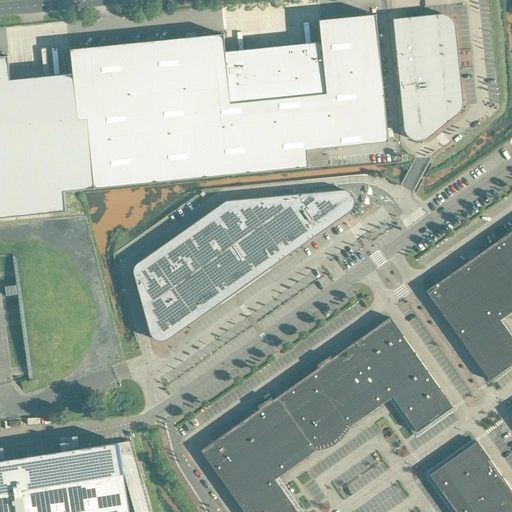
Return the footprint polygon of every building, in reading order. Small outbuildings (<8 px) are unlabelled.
[(436,15),(393,19),(404,126),(404,129),(405,131),(406,133),(408,135),(409,137),(411,139),(413,140),(416,141),(418,141),(421,141),(423,141),(425,140),(428,139),(459,114),(460,112),(462,110),(463,108),(463,105),(463,102),(456,27),(455,25),(455,22),(453,20),(452,18),(450,17),(447,15),(445,15),(443,14),(440,14),(436,15)] [(389,142),(376,15),(320,21),(322,42),(226,52),(224,34),(71,50),(74,74),(56,76),(11,80),(9,56),(0,56),(0,218),(67,212),(65,192),(83,190),(95,189),(309,167),(308,150),(389,142)] [(328,191),(293,195),(320,233),(351,212),(353,210),(354,208),(355,206),(355,204),(356,202),(355,200),(355,198),(354,196),(352,194),(351,192),(349,191),(347,191),(344,190),(342,190),(328,192),(328,191)] [(320,233),(293,195),(226,201),(273,267),(320,233)] [(246,286),(273,267),(226,201),(200,220),(246,286)] [(219,304),(246,286),(200,220),(173,238),(217,301),(219,304)] [(511,231),(427,291),(486,374),(496,376),(511,364),(511,335),(501,320),(511,311),(511,231)] [(494,231),(489,235),(494,241),(499,238),(494,231)] [(193,323),(219,304),(217,301),(173,238),(147,257),(193,323)] [(170,339),(193,323),(147,257),(138,263),(137,264),(136,266),(135,267),(134,269),(134,271),(134,272),(134,274),(150,332),(151,334),(152,336),(153,338),(155,339),(157,340),(159,341),(161,341),(164,341),(166,341),(168,340),(170,339)] [(31,261),(18,263),(32,374),(50,372),(42,313),(38,313),(31,268),(32,268),(31,261)] [(21,291),(20,282),(9,283),(11,292),(21,291)] [(314,446),(348,422),(351,426),(392,397),(417,432),(453,407),(390,318),(332,359),(330,356),(317,365),(319,368),(273,400),(271,398),(258,407),(260,409),(201,450),(244,511),(298,511),(275,479),(317,450),(314,446)] [(301,377),(298,372),(292,377),(295,381),(301,377)] [(0,511),(130,511),(124,469),(131,496),(146,492),(143,482),(138,463),(132,442),(132,441),(119,443),(119,442),(0,460),(0,511)] [(511,511),(511,490),(477,441),(430,475),(456,511),(511,511)]
